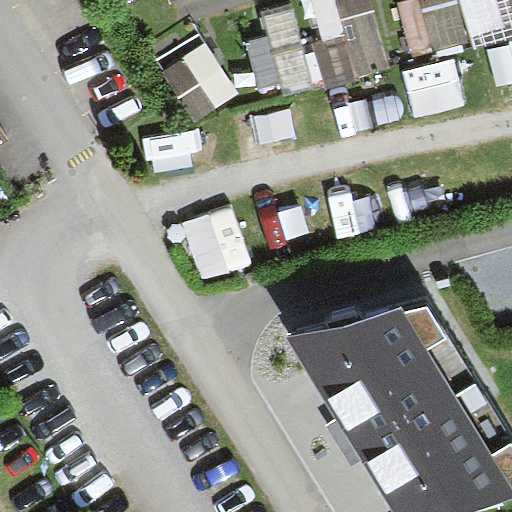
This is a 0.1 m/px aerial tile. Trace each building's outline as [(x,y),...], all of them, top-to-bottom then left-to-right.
[(289,89),(395,60),(378,0),(276,0),(265,3),(289,89)] [(408,0),(410,43),(465,41),(463,0),(408,0)] [(511,0),(469,0),(480,35),(511,25),(511,0)] [(199,114),(244,84),(210,32),(164,62),(199,114)] [(202,124),(159,125),(160,167),(203,166),(202,124)] [(305,331),(401,509),(511,482),(511,426),(430,294),(305,331)]
